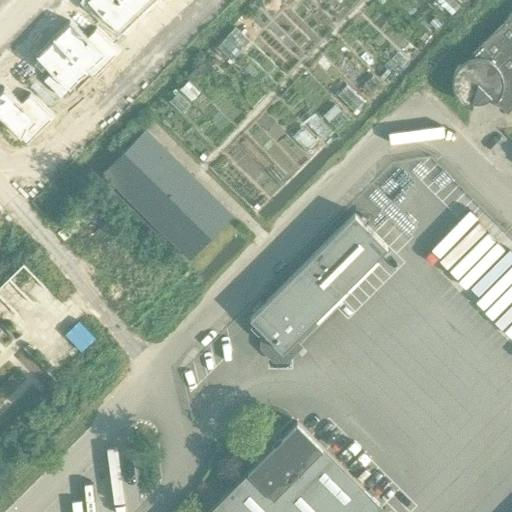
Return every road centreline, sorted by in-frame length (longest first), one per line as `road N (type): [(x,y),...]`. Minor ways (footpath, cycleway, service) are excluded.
road 1 (unclassified): [(511,198),(444,134),(421,126),(398,135),(158,376)]
road 2 (unclassified): [(158,376),(23,511)]
road 3 (unclassified): [(155,511),(183,484),(158,376)]
